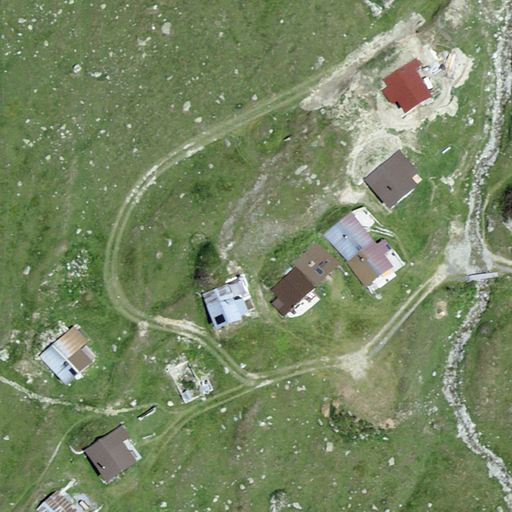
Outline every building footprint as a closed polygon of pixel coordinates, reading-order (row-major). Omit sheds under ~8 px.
[(417,66),(388,83),(413,115),(439,103),(417,66)] [(407,156),(371,182),(396,211),(429,186),(407,156)] [(367,213),(328,238),(371,292),(416,269),(367,213)] [(325,245),(294,265),(319,291),(349,271),(325,245)] [(303,275),(278,292),(296,314),(323,296),(319,291),(303,275)] [(236,290),(205,299),(220,335),(250,326),(236,290)] [(88,330),(43,361),(66,386),(111,359),(88,330)] [(127,436),(89,454),(111,488),(148,467),(127,436)] [(83,511),(66,493),(39,511),(83,511)]
